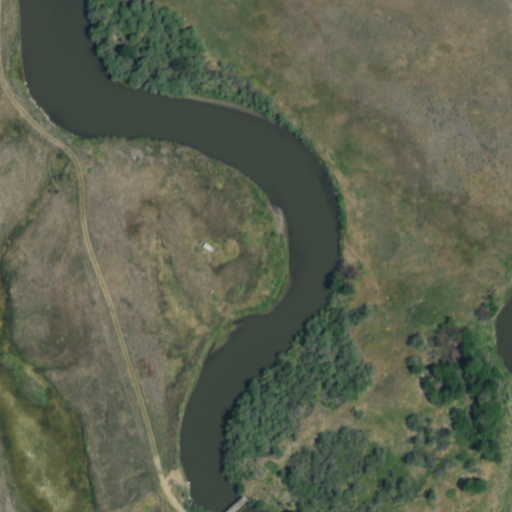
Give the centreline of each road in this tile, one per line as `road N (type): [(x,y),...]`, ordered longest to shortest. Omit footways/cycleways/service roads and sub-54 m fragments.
road 1 (track): [(9,0),(11,70),(54,132),(84,153),(92,215),(178,489),(194,511)]
road 2 (track): [(272,491),(311,434),(375,406)]
